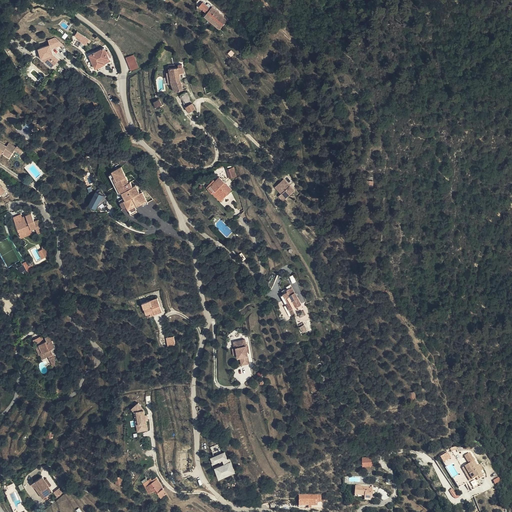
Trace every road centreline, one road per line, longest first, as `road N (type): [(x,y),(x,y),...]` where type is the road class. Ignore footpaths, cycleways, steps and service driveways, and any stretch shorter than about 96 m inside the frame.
road 1 (residential): [(30,0),(73,15),(121,56),(136,137),(159,166),(210,316),(191,376),(198,468),(216,494),(257,511)]
road 2 (unknown): [(140,143),(125,134),(98,84),(61,57)]
